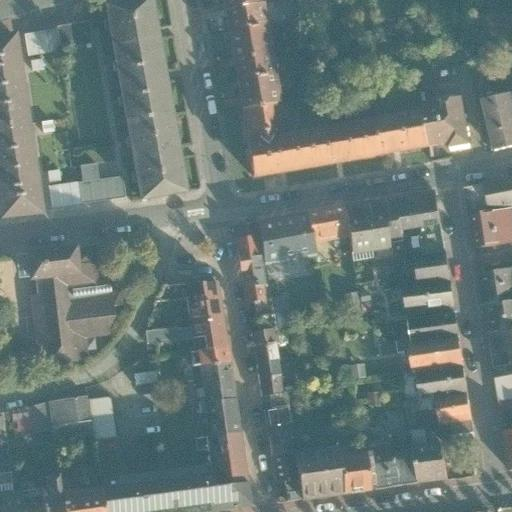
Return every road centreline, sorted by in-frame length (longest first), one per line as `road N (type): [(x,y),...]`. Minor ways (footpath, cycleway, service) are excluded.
road 1 (residential): [(449,175),(499,496)]
road 2 (residential): [(265,511),(218,211)]
road 3 (residential): [(218,211),(449,175)]
road 4 (residential): [(0,238),(218,211)]
road 5 (residential): [(218,211),(180,0)]
road 6 (residential): [(378,511),(499,496)]
